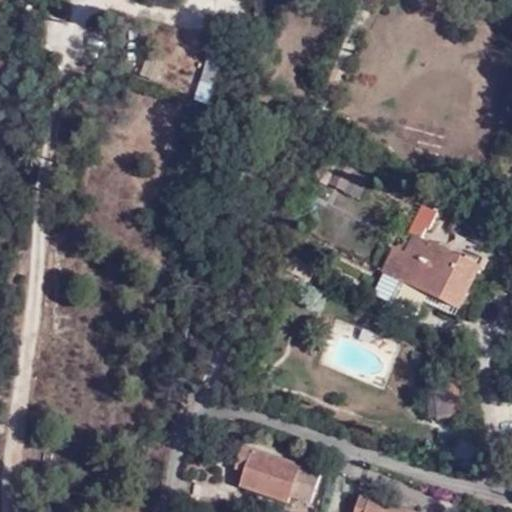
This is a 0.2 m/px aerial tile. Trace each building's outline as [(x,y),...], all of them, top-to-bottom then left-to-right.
[(259,147),(270,122),(256,116),(245,140),(259,147)] [(323,160),(318,185),(364,193),(368,168),(323,160)] [(406,250),(411,238),(422,212),(410,206),(393,246),(398,248),(406,250)] [(438,220),(441,213),(427,207),(424,213),(438,220)] [(388,275),(406,283),(464,309),(482,270),(486,271),(490,259),(466,248),(461,258),(417,237),(414,241),(411,238),(406,250),(398,248),(388,275)] [(302,253),(297,263),(319,273),(324,262),(302,253)] [(319,273),(297,263),(294,271),(316,279),(319,273)] [(347,272),(331,265),(324,281),(341,288),(347,272)] [(396,305),(406,283),(388,275),(377,297),(396,305)] [(434,416),(463,416),(463,389),(433,389),(434,416)] [(315,506),(325,474),(247,449),(240,469),(251,473),(246,491),(292,506),(297,500),(315,506)] [(359,467),(340,461),(335,477),(355,483),(359,467)] [(401,511),(365,499),(361,511),(401,511)]
